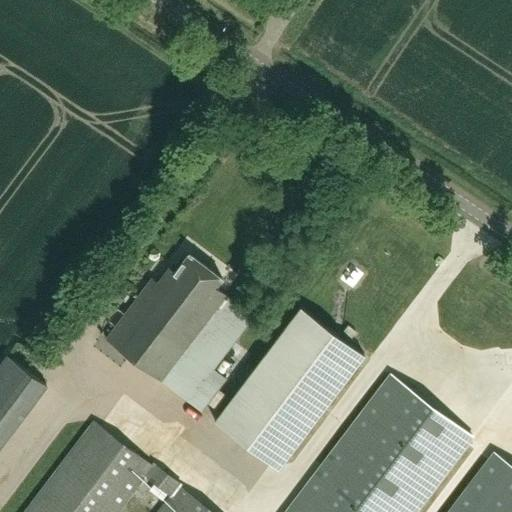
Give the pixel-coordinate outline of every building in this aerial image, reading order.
[(161,380),(225,297),(214,288),(222,278),(190,253),(175,272),(169,268),(158,282),(152,278),(106,338),(161,380)] [(300,308),(213,421),(277,470),(363,357),(300,308)] [(359,321),(351,333),(363,341),(371,329),(359,321)] [(0,446),(47,385),(8,355),(0,365),(0,446)] [(415,511),(472,437),(392,375),(287,511),(415,511)] [(213,511),(180,486),(181,484),(154,464),(152,465),(94,421),(25,511),(117,511),(145,476),(170,495),(156,511),(213,511)] [(199,464),(192,470),(207,487),(214,481),(199,464)]
